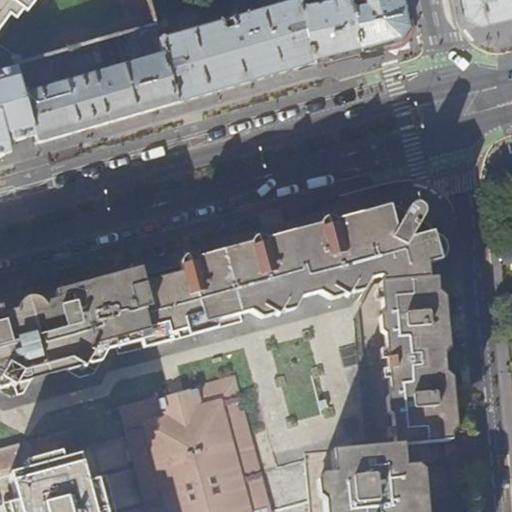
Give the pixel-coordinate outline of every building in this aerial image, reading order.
[(0,0),(0,156),(11,153),(9,145),(36,138),(17,67),(15,65),(12,55),(0,45),(0,31),(12,15),(18,20),(25,10),(29,13),(39,0),(0,0)] [(164,0),(148,0),(154,19),(168,15),(164,0)] [(402,0),(364,0),(366,10),(357,11),(356,4),(351,6),(360,54),(401,44),(409,31),(402,0)] [(511,15),(511,0),(462,0),(466,15),(480,24),(511,15)] [(341,59),(360,54),(351,6),(350,1),(308,10),(307,4),(301,5),(314,66),(341,59)] [(302,70),(314,66),(301,5),(301,2),(160,42),(164,58),(177,106),(302,70)] [(90,131),(177,106),(164,58),(147,61),(141,38),(134,34),(95,45),(103,75),(65,85),(62,75),(49,78),(43,59),(17,67),(36,138),(39,146),(90,131)] [(0,511),(418,511),(415,468),(403,469),(401,446),(451,441),(435,280),(429,280),(427,265),(438,261),(429,225),(430,225),(430,222),(407,208),(0,317),(0,511)]
